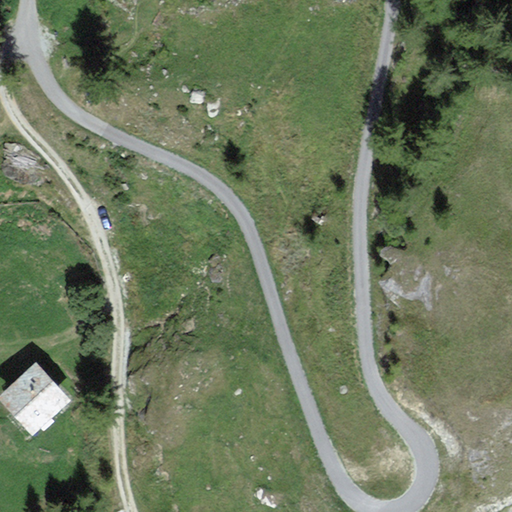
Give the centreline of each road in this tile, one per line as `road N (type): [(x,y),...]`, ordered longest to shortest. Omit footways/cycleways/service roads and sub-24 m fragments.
road 1 (track): [(28,12),(50,94),(74,117),(226,196),(254,239),(310,423),(341,492),(365,509),(392,511),(420,483),(422,458),(371,386),(356,259),(360,184),(392,0)]
road 2 (track): [(28,12),(6,45),(0,81),(8,111),(68,181),(104,257),(131,511)]
